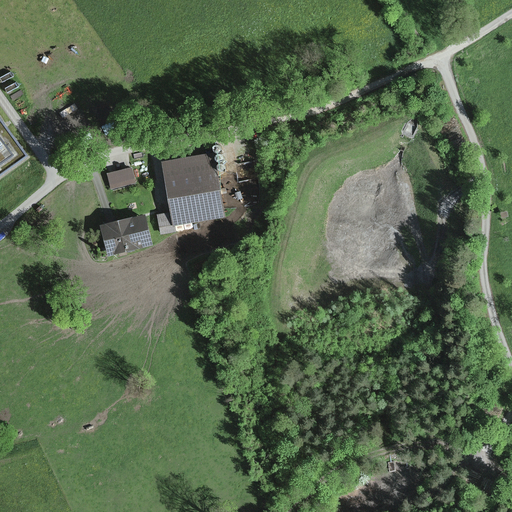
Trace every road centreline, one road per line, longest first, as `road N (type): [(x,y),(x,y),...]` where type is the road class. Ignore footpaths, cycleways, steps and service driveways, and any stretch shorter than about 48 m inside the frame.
road 1 (track): [(442,56),(487,167),(488,274),(511,374)]
road 2 (track): [(188,139),(314,111),(442,56)]
road 3 (track): [(511,476),(442,446),(404,445),(335,474),(290,511)]
road 4 (residential): [(0,228),(62,176),(110,150),(188,139)]
road 5 (track): [(511,401),(448,511)]
